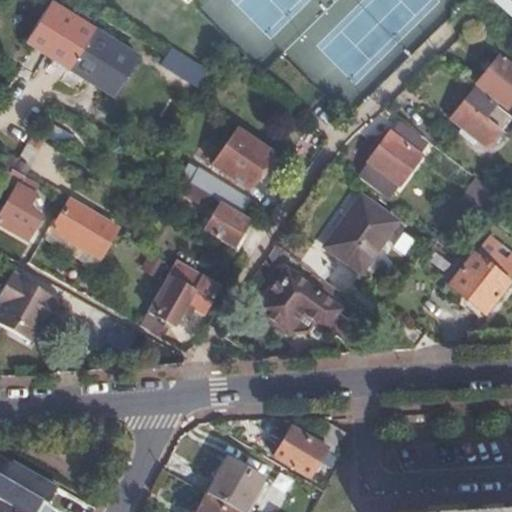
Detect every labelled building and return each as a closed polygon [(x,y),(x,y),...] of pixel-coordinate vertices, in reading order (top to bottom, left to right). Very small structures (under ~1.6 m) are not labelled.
[(26,39),(54,57),(69,67),(93,30),(50,2),(26,39)] [(93,30),(69,67),(84,77),(114,96),(138,59),(93,30)] [(199,91),(208,76),(171,53),(161,68),(199,91)] [(69,67),(54,57),(50,64),(65,73),(69,67)] [(511,70),(498,59),(475,85),(506,110),(511,102),(511,70)] [(69,67),(65,73),(80,83),(84,77),(69,67)] [(474,92),(452,118),(488,147),(509,120),(474,92)] [(368,163),(358,175),(386,197),(396,184),(397,185),(420,156),(415,153),(422,144),(398,125),(389,134),(388,133),(381,128),(369,143),(376,149),(366,160),(368,163)] [(238,128),(211,164),(246,189),(272,154),(238,128)] [(197,171),(188,185),(213,199),(214,199),(218,191),(207,184),(210,179),(197,171)] [(466,201),(488,218),(502,200),(481,183),(466,201)] [(213,199),(188,185),(184,192),(205,205),(213,199)] [(0,220),(0,226),(11,233),(27,243),(40,220),(27,212),(33,201),(18,192),(0,220)] [(361,198),(324,248),(360,274),(397,224),(361,198)] [(70,203),(53,232),(103,260),(120,231),(70,203)] [(207,234),(233,250),(250,221),(224,206),(207,234)] [(511,255),(488,238),(483,246),(511,267),(511,255)] [(511,273),(511,267),(483,246),(474,258),(471,257),(447,289),(482,316),(508,283),(506,281),(511,273)] [(177,266),(151,312),(176,326),(189,305),(205,314),(219,289),(177,266)] [(9,297),(0,313),(0,323),(34,343),(44,324),(50,328),(57,316),(65,301),(14,274),(4,293),(9,297)] [(322,334),(337,313),(312,294),(284,274),(254,313),(290,339),(306,336),(312,327),(322,334)] [(337,313),(346,300),(321,282),(312,294),(337,313)] [(324,423),(312,443),(331,454),(343,435),(324,423)] [(312,443),(292,430),(276,457),(308,478),(319,460),(331,467),(337,458),(331,454),(312,443)] [(65,505),(70,497),(42,481),(0,456),(0,492),(30,509),(41,490),(65,505)] [(225,457),(206,493),(243,511),(262,478),(225,457)] [(232,511),(205,497),(197,511),(232,511)] [(0,511),(16,511),(0,502),(0,511)]
